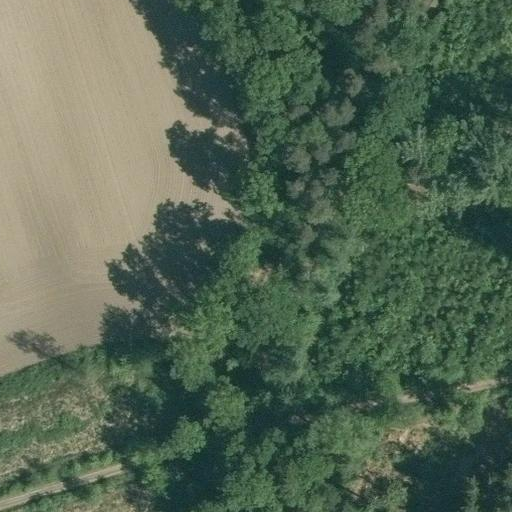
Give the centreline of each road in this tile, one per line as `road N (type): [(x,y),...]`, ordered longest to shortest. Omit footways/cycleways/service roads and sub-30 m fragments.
road 1 (track): [(422,0),(205,472)]
road 2 (track): [(205,472),(511,406)]
road 3 (track): [(74,511),(205,472)]
